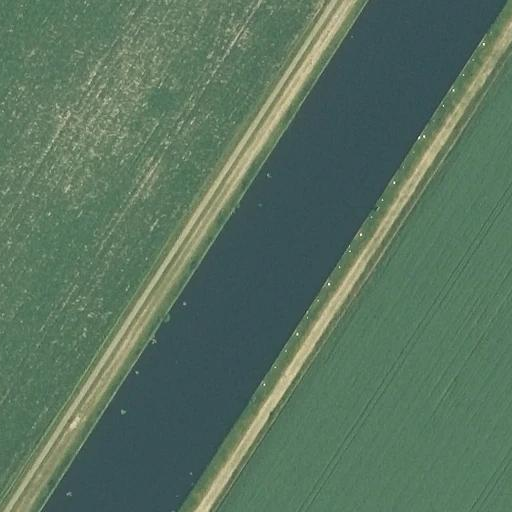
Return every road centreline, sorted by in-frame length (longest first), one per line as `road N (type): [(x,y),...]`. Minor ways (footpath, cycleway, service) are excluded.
road 1 (track): [(31,511),(354,0)]
road 2 (track): [(511,25),(199,511)]
